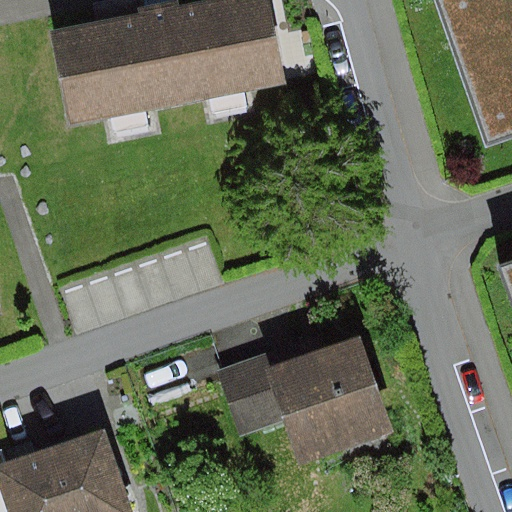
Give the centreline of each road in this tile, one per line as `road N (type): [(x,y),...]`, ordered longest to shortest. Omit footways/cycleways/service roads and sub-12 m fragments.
road 1 (residential): [(0,385),(409,245)]
road 2 (residential): [(409,245),(502,511)]
road 3 (residential): [(346,0),(409,245)]
